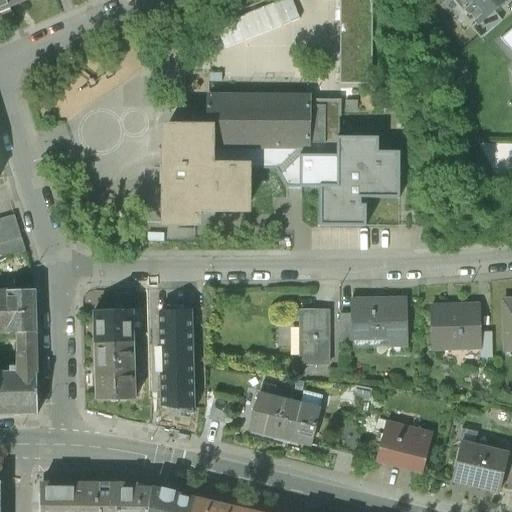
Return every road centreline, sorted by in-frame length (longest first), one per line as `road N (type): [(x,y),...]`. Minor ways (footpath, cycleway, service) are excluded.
road 1 (residential): [(57,269),(403,267),(511,258)]
road 2 (secondary): [(64,445),(163,459),(387,511)]
road 3 (residential): [(57,269),(0,84)]
road 4 (residential): [(64,445),(57,269)]
road 5 (residential): [(0,63),(150,0)]
